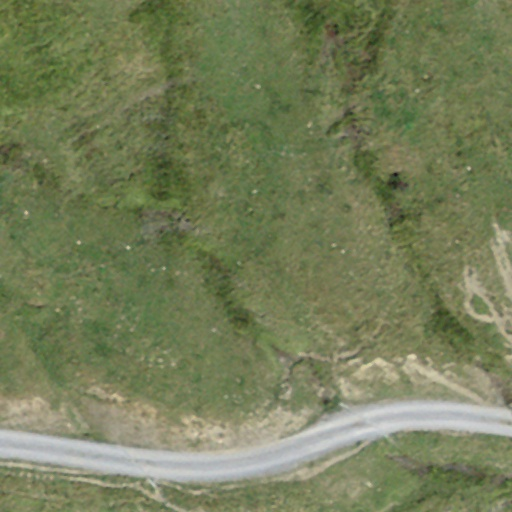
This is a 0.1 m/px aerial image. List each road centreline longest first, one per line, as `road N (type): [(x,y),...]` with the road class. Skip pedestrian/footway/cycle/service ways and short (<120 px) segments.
road 1 (track): [(511,420),(408,414),(223,465),(0,442)]
road 2 (track): [(511,219),(482,71),(483,0)]
